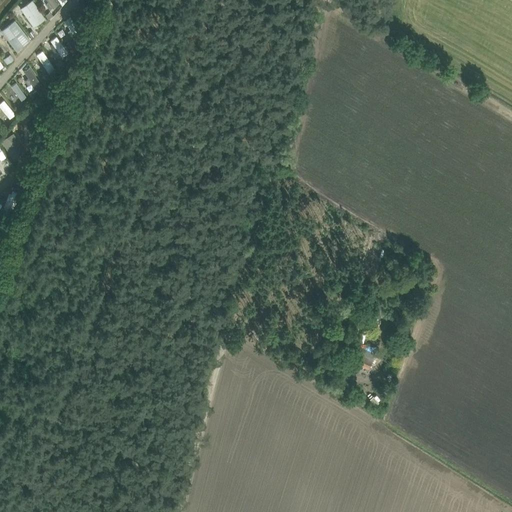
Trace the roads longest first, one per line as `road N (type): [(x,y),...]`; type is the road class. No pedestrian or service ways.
road 1 (track): [(111,0),(0,300)]
road 2 (track): [(511,113),(324,0)]
